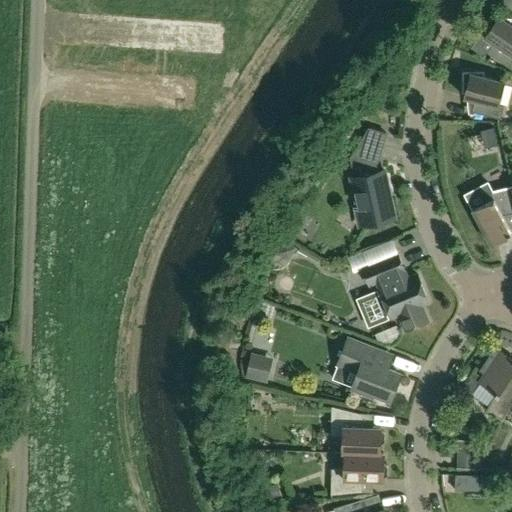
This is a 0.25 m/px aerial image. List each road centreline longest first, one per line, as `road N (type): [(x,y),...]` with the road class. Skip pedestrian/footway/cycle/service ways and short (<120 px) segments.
road 1 (unclassified): [(20,511),(37,0)]
road 2 (residential): [(485,300),(448,263),(428,219),(415,108),(419,59),(446,0)]
road 3 (residential): [(423,511),(418,418),(430,378),(485,300)]
